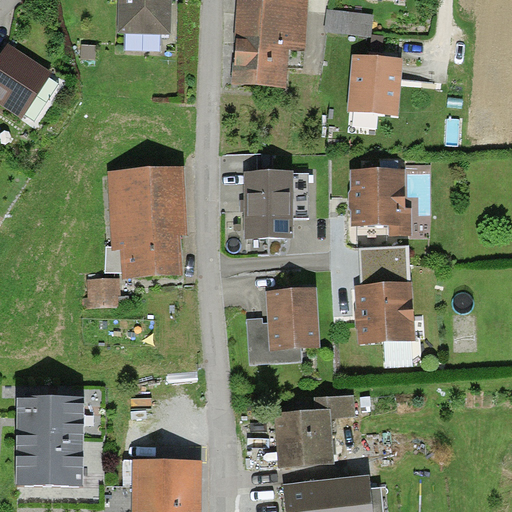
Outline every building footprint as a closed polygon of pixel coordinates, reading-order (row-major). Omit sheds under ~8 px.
[(169,0),(116,0),(116,36),(169,36),(169,0)] [(302,0),(234,0),(230,87),(283,90),(285,52),(300,52),(302,0)] [(376,34),(377,11),(332,9),(331,31),(376,34)] [(51,79),(7,50),(0,60),(0,101),(25,118),(51,79)] [(399,64),(349,59),(344,115),(394,120),(399,64)] [(186,173),(109,177),(112,254),(123,253),(125,284),(185,281),(184,243),(189,243),(186,173)] [(405,174),(347,175),(349,231),(384,230),(384,239),(406,239),(405,174)] [(303,178),(241,179),(241,241),(286,240),(285,220),(303,220),(303,178)] [(117,281),(87,283),(88,309),(118,307),(117,281)] [(407,288),(351,291),(354,348),(410,345),(407,288)] [(314,292),(266,294),(267,320),(251,321),(253,366),(305,363),(304,348),(317,348),(314,292)] [(312,414),(274,417),(277,469),(334,465),(330,418),(354,416),(352,395),(311,398),(312,414)] [(78,401),(13,402),(14,489),(78,489),(78,401)] [(199,511),(199,467),(133,467),(133,511),(199,511)] [(371,511),(368,482),(282,490),(284,511),(371,511)]
